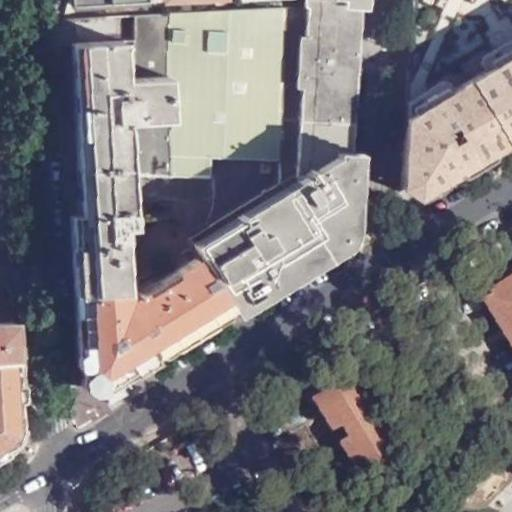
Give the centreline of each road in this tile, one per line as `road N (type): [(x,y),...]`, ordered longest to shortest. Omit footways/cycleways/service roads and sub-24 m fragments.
road 1 (tertiary): [(511,184),(52,463)]
road 2 (residential): [(37,267),(22,0)]
road 3 (residential): [(52,463),(37,267)]
road 4 (unknown): [(369,132),(361,276)]
